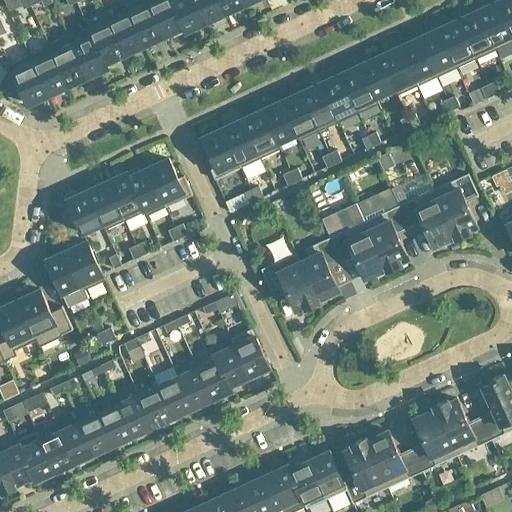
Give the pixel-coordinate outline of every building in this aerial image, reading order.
[(30,5),(27,0),(18,0),(23,9),(30,5)] [(164,36),(148,3),(147,0),(137,0),(126,5),(129,12),(144,44),(164,36)] [(185,31),(170,0),(154,0),(148,3),(164,36),(171,32),(173,36),(185,31)] [(205,22),(194,0),(170,0),(185,31),(205,22)] [(224,13),(218,0),(194,0),(205,22),(224,13)] [(244,4),(242,0),(218,0),(224,13),(244,4)] [(511,0),(499,0),(497,1),(511,34),(511,0)] [(511,34),(497,1),(477,10),(492,43),(495,49),(511,41),(511,34)] [(492,43),(477,10),(458,19),(473,52),(476,58),(495,49),(492,43)] [(144,44),(129,12),(109,21),(124,54),(144,44)] [(473,52),(458,19),(438,28),(453,61),(456,67),(476,58),(473,52)] [(124,54),(109,21),(90,30),(107,67),(118,62),(116,58),(124,54)] [(107,67),(90,30),(89,28),(69,37),(72,43),(87,76),(107,67)] [(453,61),(438,28),(418,37),(434,70),(436,76),(456,67),(453,61)] [(50,46),(53,52),(68,85),(87,76),(72,43),(69,37),(69,35),(49,44),(50,46)] [(434,70),(418,37),(399,46),(414,79),(417,85),(436,76),(434,70)] [(68,85),(53,52),(50,46),(30,55),(33,61),(48,94),(68,85)] [(414,79),(399,46),(379,55),(394,88),(397,95),(417,85),(414,79)] [(48,94),(33,61),(30,55),(9,64),(27,104),(48,94)] [(394,88),(379,55),(360,64),(375,97),(394,88)] [(375,97),(360,64),(340,73),(355,106),(358,112),(378,103),(375,97)] [(355,106),(340,73),(321,82),(336,115),(355,106)] [(495,81),(488,84),(493,95),(500,92),(495,81)] [(336,115),(321,82),(301,91),(316,124),(336,115)] [(493,95),(488,84),(480,88),(485,98),(493,95)] [(316,124),(301,91),(281,100),(297,133),(316,124)] [(454,95),(447,99),(452,110),(459,106),(454,95)] [(452,110),(447,99),(440,102),(445,113),(452,110)] [(297,133),(281,100),(262,109),(277,142),(297,133)] [(277,142),(262,109),(242,119),(257,151),(260,157),(279,148),(277,142)] [(415,113),(408,117),(413,128),(420,124),(415,113)] [(413,128),(408,117),(400,120),(405,131),(413,128)] [(257,151),(242,119),(223,128),(238,160),(241,166),(260,157),(257,151)] [(238,160),(223,128),(202,137),(211,157),(205,160),(211,173),(214,179),(241,166),(238,160)] [(376,131),(368,135),(373,146),(381,142),(376,131)] [(373,146),(368,135),(361,138),(366,149),(373,146)] [(336,150),(329,153),(334,164),(341,160),(336,150)] [(334,164),(329,153),(322,156),(327,167),(334,164)] [(183,175),(177,178),(168,158),(148,167),(163,200),(162,201),(165,207),(192,195),(183,175)] [(474,163),(482,181),(492,177),(484,158),(474,163)] [(163,200),(148,167),(140,171),(138,167),(126,172),(143,209),(162,201),(163,200)] [(297,168),(290,171),(295,182),(302,179),(297,168)] [(509,176),(506,169),(494,174),(498,181),(509,176)] [(295,182),(290,171),(283,174),(288,185),(295,182)] [(143,209),(126,172),(106,181),(122,214),(123,218),(143,209)] [(468,173),(433,189),(456,239),(470,232),(469,230),(477,226),(465,201),(478,195),(468,173)] [(122,214),(106,181),(87,190),(102,223),(104,228),(123,218),(122,214)] [(258,186),(251,189),(256,200),(263,197),(258,186)] [(256,200),(251,189),(243,192),(248,203),(256,200)] [(456,239),(433,189),(399,205),(409,227),(421,221),(433,246),(444,241),(445,244),(456,239)] [(102,223),(87,190),(67,200),(82,232),(102,223)] [(409,227),(399,205),(364,221),(387,270),(401,264),(400,262),(408,258),(396,232),(409,227)] [(387,270),(364,221),(330,237),(340,258),(352,253),(364,278),(375,273),(376,276),(387,270)] [(182,223),(175,227),(180,237),(187,234),(182,223)] [(180,237),(175,227),(168,230),(173,241),(180,237)] [(327,264),(340,258),(330,237),(305,248),(309,256),(300,261),(296,252),(295,253),(318,302),(329,297),(328,295),(339,290),(327,264)] [(105,280),(87,241),(66,250),(81,283),(84,289),(105,280)] [(143,241),(136,245),(141,255),(148,252),(143,241)] [(141,255),(136,245),(129,248),(134,259),(141,255)] [(81,283),(66,250),(46,260),(61,292),(81,283)] [(318,302),(295,253),(261,268),(271,290),(283,284),(295,310),(303,306),(304,309),(318,302)] [(121,265),(116,254),(109,257),(114,268),(121,265)] [(40,289),(17,300),(36,340),(38,345),(59,335),(72,329),(62,306),(50,311),(40,289)] [(238,294),(237,291),(214,301),(217,308),(219,313),(238,304),(241,312),(246,310),(238,294)] [(36,340),(17,300),(0,307),(0,321),(5,332),(0,334),(0,350),(4,360),(17,354),(14,350),(36,340)] [(217,308),(214,301),(202,306),(206,314),(217,308)] [(187,314),(175,319),(178,326),(190,321),(187,314)] [(178,326),(175,319),(163,325),(166,332),(178,326)] [(110,327),(103,330),(108,341),(115,338),(110,327)] [(251,328),(231,337),(249,377),(269,367),(251,328)] [(108,341),(103,330),(96,334),(101,344),(108,341)] [(147,332),(136,337),(139,344),(151,339),(147,332)] [(139,344),(136,337),(124,343),(127,350),(139,344)] [(249,377),(231,337),(230,338),(233,344),(214,353),(231,390),(232,390),(230,385),(249,377)] [(85,348),(76,352),(81,364),(90,360),(85,348)] [(231,390),(214,353),(213,353),(215,358),(197,366),(212,399),(231,390)] [(112,359),(101,364),(104,372),(116,366),(112,359)] [(104,372),(101,364),(89,370),(92,377),(104,372)] [(212,399),(197,366),(177,375),(192,408),(212,399)] [(494,411),(481,417),(491,439),(511,429),(511,391),(503,373),(489,380),(490,382),(482,386),(494,411)] [(192,408),(177,375),(157,384),(172,417),(192,408)] [(73,377),(61,383),(65,390),(77,384),(73,377)] [(65,390),(61,383),(50,388),(53,395),(65,390)] [(172,417),(157,384),(138,394),(153,426),(172,417)] [(46,403),(41,392),(22,401),(27,412),(46,403)] [(153,426),(138,394),(118,403),(133,435),(153,426)] [(491,439),(481,417),(468,423),(456,398),(448,401),(447,399),(434,405),(456,455),(491,439)] [(133,435),(118,403),(99,412),(114,444),(133,435)] [(456,455),(434,405),(422,411),(423,413),(413,418),(425,443),(412,449),(422,471),(456,455)] [(9,407),(2,410),(8,421),(14,418),(9,407)] [(114,444),(99,412),(79,421),(94,453),(114,444)] [(94,453),(79,421),(59,430),(74,462),(94,453)] [(74,462),(59,430),(40,439),(55,471),(74,462)] [(422,471),(412,449),(399,455),(387,430),(377,434),(376,432),(365,437),(388,487),(422,471)] [(388,487),(365,437),(351,444),(352,446),(344,450),(356,475),(343,481),(347,489),(346,490),(353,503),(388,487)] [(55,471),(40,439),(21,447),(19,443),(18,443),(35,481),(55,471)] [(35,481),(18,443),(0,451),(0,455),(14,487),(15,486),(14,485),(33,476),(35,481)] [(329,450),(308,459),(326,499),(346,490),(347,489),(343,481),(329,450)] [(14,487),(0,455),(0,491),(1,491),(2,493),(14,487)] [(326,499),(308,459),(289,468),(287,464),(307,508),(326,499)] [(307,508),(287,464),(267,473),(282,506),(284,511),(292,511),(305,506),(306,508),(307,508)] [(284,511),(282,506),(267,473),(247,482),(261,511),(284,511)] [(261,511),(247,482),(228,491),(237,511),(261,511)] [(237,511),(228,491),(208,500),(213,511),(237,511)] [(213,511),(208,500),(188,509),(189,511),(213,511)]
